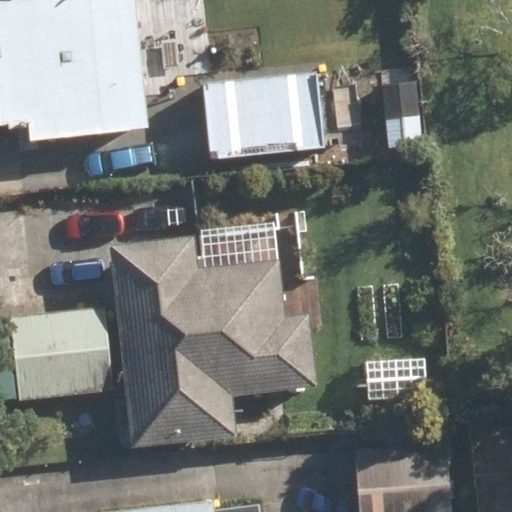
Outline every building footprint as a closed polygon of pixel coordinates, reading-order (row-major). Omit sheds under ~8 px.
[(0,0),(0,130),(26,127),(28,144),(146,133),(132,0),(0,0)] [(203,88),(209,162),(363,150),(361,111),(318,114),(315,80),(203,88)] [(417,99),(392,102),(395,142),(420,140),(417,99)] [(108,249),(130,451),(234,439),(230,401),(315,392),(307,316),(283,319),(277,262),(195,271),(191,239),(108,249)] [(12,320),(19,402),(112,394),(105,313),(12,320)] [(447,511),(442,441),(354,447),(357,511),(447,511)]
